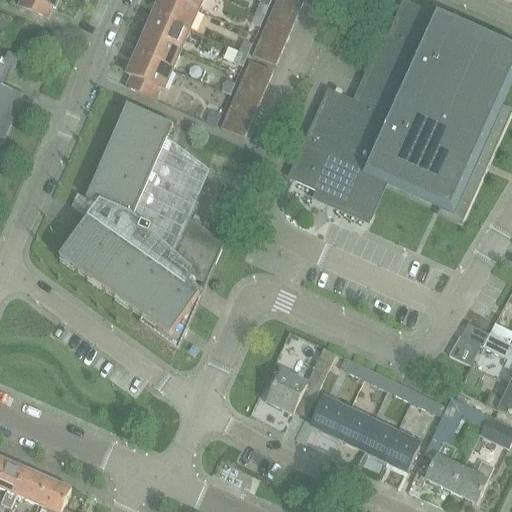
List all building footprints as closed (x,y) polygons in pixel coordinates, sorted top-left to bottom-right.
[(23,0),(20,9),(47,21),(52,11),(56,12),(60,0),(23,0)] [(190,33),(197,19),(199,13),(168,0),(162,0),(155,18),(190,33)] [(168,0),(199,13),(204,0),(168,0)] [(300,15),(305,4),(296,0),(278,0),(276,5),(300,15)] [(255,18),(263,22),(269,8),(261,4),(255,18)] [(295,26),(300,15),(276,5),(272,16),(295,26)] [(357,107),(352,105),(328,94),(301,154),(305,156),(294,180),(322,193),(319,201),(367,223),(386,182),(442,208),(437,219),(461,230),(511,118),(511,113),(498,107),(511,76),(511,52),(410,6),(404,19),(399,17),(357,107)] [(0,48),(7,31),(8,32),(13,22),(0,16),(0,48)] [(290,37),(295,26),(272,16),(267,27),(290,37)] [(182,53),(190,33),(155,18),(147,37),(182,53)] [(263,22),(255,18),(252,26),(260,29),(263,22)] [(286,48),(290,37),(267,27),(262,38),(286,48)] [(173,72),(178,61),(182,53),(147,37),(138,57),(173,72)] [(281,59),(286,48),(262,38),(257,49),(281,59)] [(236,61),(245,65),(252,47),(244,43),(236,61)] [(276,70),(281,59),(257,49),(253,59),(276,70)] [(4,66),(15,70),(19,60),(9,55),(4,66)] [(164,94),(173,72),(138,57),(129,79),(132,80),(127,91),(155,103),(160,92),(164,94)] [(269,86),(273,75),(250,65),(245,76),(269,86)] [(264,97),(269,86),(245,76),(241,87),(264,97)] [(222,94),(230,98),(235,87),(227,83),(222,94)] [(259,108),(264,97),(241,87),(236,98),(259,108)] [(20,98),(0,89),(0,144),(1,142),(0,141),(0,136),(4,129),(7,130),(20,98)] [(254,119),(259,108),(236,98),(231,109),(254,119)] [(179,352),(189,330),(226,245),(225,244),(224,246),(189,222),(210,173),(168,144),(174,129),(128,109),(88,202),(78,198),(73,210),(89,222),(61,263),(171,341),(169,345),(179,352)] [(249,130),(254,119),(231,109),(226,120),(249,130)] [(216,130),(221,118),(211,113),(206,125),(216,130)] [(245,142),(249,130),(226,120),(221,132),(245,142)] [(491,338),(509,347),(511,342),(511,335),(504,331),(508,323),(500,319),(491,338)] [(511,387),(511,390),(511,359),(510,359),(511,355),(511,349),(509,348),(509,347),(491,338),(490,338),(468,327),(462,340),(508,363),(504,371),(511,374),(511,387)] [(324,352),(315,370),(307,388),(283,376),(268,407),(293,419),(295,416),(306,421),(337,358),(324,352)] [(364,384),(369,374),(345,362),(340,372),(364,384)] [(484,376),(473,371),(465,387),(476,392),(484,376)] [(369,374),(364,384),(388,395),(393,385),(369,374)] [(393,385),(388,395),(411,407),(416,396),(393,385)] [(75,415),(84,392),(72,387),(62,410),(75,415)] [(511,422),(511,390),(505,403),(492,396),(486,408),(499,415),(498,415),(511,422)] [(442,424),(453,403),(452,402),(447,411),(416,396),(411,407),(433,417),(424,437),(434,442),(442,424)] [(127,397),(117,413),(137,425),(147,409),(127,397)] [(458,399),(456,404),(479,415),(481,410),(458,399)] [(488,421),(456,404),(453,403),(434,442),(446,448),(448,449),(463,418),(484,429),(488,421)] [(313,429),(337,440),(349,416),(325,405),(322,411),(313,429)] [(337,440),(361,452),(372,427),(349,416),(337,440)] [(511,446),(511,431),(500,426),(488,421),(484,429),(480,438),(509,453),(511,446)] [(372,427),(361,452),(384,463),(396,438),(372,427)] [(408,474),(417,456),(420,450),(396,438),(384,463),(408,474)] [(463,473),(450,466),(457,453),(448,449),(446,448),(440,462),(437,460),(426,483),(452,496),(463,473)] [(0,492),(7,496),(2,507),(12,511),(17,500),(29,475),(6,464),(0,476),(0,492)] [(476,479),(463,473),(452,496),(477,508),(495,471),(483,465),(476,479)] [(39,510),(50,484),(29,475),(17,500),(39,510)] [(81,511),(87,500),(50,484),(39,510),(44,511),(81,511)]
